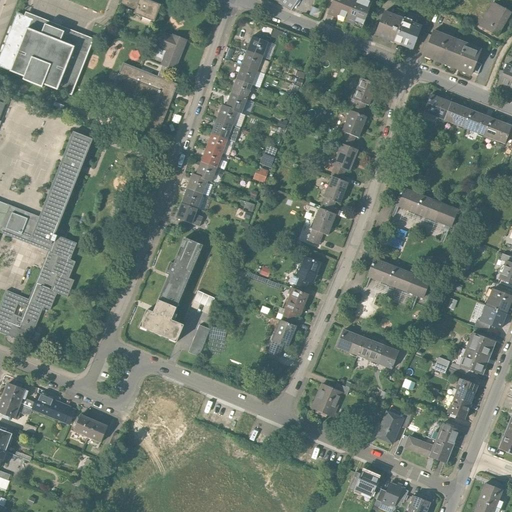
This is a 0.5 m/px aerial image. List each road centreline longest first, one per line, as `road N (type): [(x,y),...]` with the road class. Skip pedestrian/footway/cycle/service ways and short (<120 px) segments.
road 1 (residential): [(276,415),(361,225),(407,67)]
road 2 (residential): [(234,0),(108,345)]
road 3 (residential): [(455,491),(276,415)]
road 4 (residential): [(407,67),(241,0)]
road 5 (residential): [(276,415),(142,360)]
